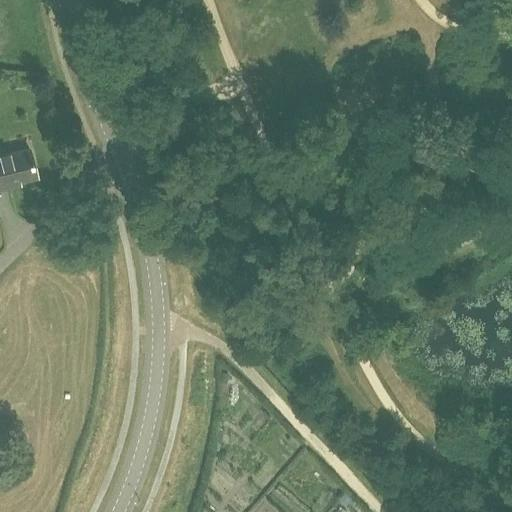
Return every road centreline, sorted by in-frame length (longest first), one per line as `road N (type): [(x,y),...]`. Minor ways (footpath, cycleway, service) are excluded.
road 1 (tertiary): [(117,511),(146,436),(157,324),(135,192),(72,0)]
road 2 (track): [(386,511),(276,399)]
road 3 (track): [(157,324),(221,346),(276,399)]
